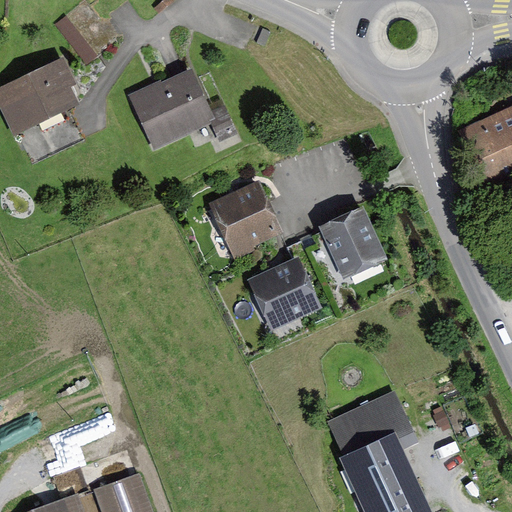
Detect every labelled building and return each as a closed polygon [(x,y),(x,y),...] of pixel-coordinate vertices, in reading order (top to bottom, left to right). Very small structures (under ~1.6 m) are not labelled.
[(0,87),(0,115),(11,139),(79,109),(57,62),(0,87)] [(154,151),(213,125),(189,70),(129,95),(154,151)] [(511,105),(465,126),(494,192),(511,184),(511,105)] [(207,205),(230,257),(277,236),(254,184),(207,205)] [(326,230),(345,271),(380,255),(361,214),(326,230)] [(296,260),(302,273),(313,268),(300,242),(289,247),(296,260)] [(244,283),(265,331),(318,308),(302,273),(296,260),(244,283)] [(0,421),(41,409),(34,387),(0,397),(0,421)] [(70,426),(24,445),(39,480),(85,461),(70,426)] [(427,511),(392,432),(334,457),(358,511),(427,511)] [(147,511),(135,476),(98,489),(106,511),(147,511)] [(88,511),(84,498),(39,511),(88,511)]
